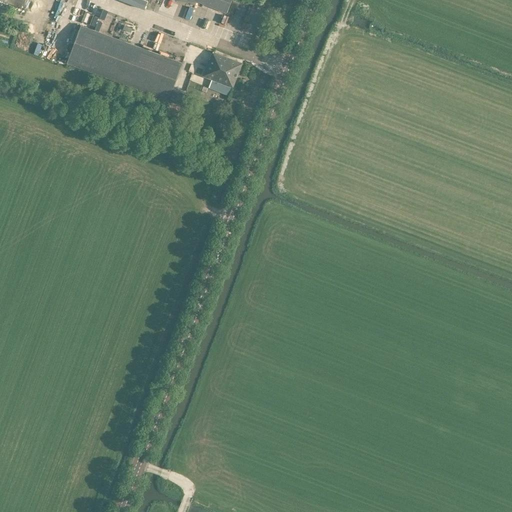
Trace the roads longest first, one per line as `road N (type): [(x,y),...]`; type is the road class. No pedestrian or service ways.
road 1 (tertiary): [(121,511),(313,0)]
road 2 (unknown): [(287,69),(104,0)]
